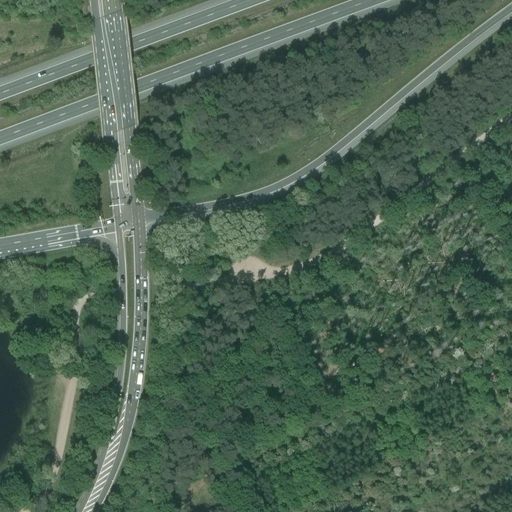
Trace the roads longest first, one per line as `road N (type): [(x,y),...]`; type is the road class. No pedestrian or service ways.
road 1 (motorway): [(138,220),(249,196),(297,175),(511,7)]
road 2 (motorway): [(0,138),(372,0)]
road 3 (track): [(195,285),(301,268),(511,113)]
road 4 (track): [(22,511),(42,493),(57,459),(77,365),(77,308),(88,298),(180,286)]
road 5 (motorway): [(251,0),(0,93)]
road 6 (secondary): [(102,476),(133,413),(143,316),(138,220)]
road 7 (secondary): [(118,224),(121,358),(102,476)]
road 8 (track): [(238,511),(192,424),(179,377),(195,285)]
road 9 (secondary): [(93,0),(118,224)]
road 10 (secondary): [(138,220),(113,0)]
road 11 (track): [(179,377),(151,453),(154,511)]
